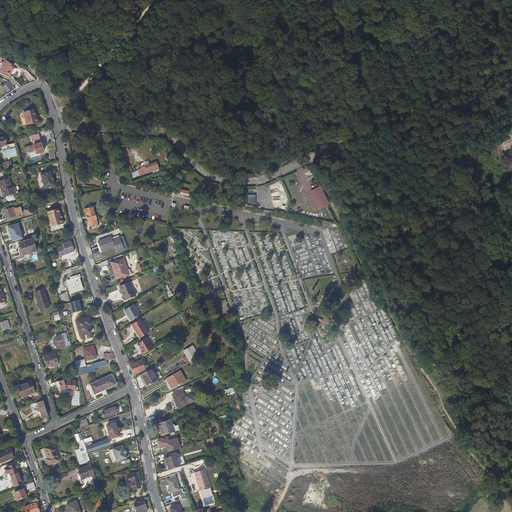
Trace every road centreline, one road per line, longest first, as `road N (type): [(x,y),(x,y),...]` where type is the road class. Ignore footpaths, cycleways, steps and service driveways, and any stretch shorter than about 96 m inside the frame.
road 1 (track): [(511,509),(448,418),(312,158)]
road 2 (unclassified): [(131,389),(78,226),(56,125)]
road 3 (track): [(347,49),(307,28),(273,24),(166,48),(119,44)]
road 4 (track): [(329,0),(373,131),(312,158)]
road 5 (unclassified): [(238,180),(206,174),(168,137),(56,125)]
road 6 (unclassified): [(55,424),(0,245)]
road 7 (track): [(511,106),(460,138),(373,131)]
road 8 (unknown): [(469,0),(395,40),(347,49)]
road 9 (unclassified): [(163,511),(131,389)]
